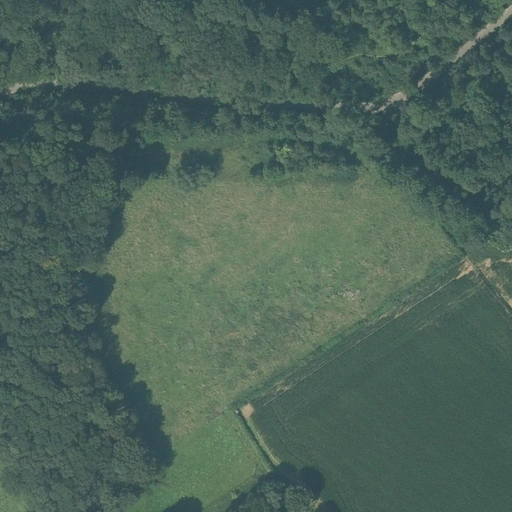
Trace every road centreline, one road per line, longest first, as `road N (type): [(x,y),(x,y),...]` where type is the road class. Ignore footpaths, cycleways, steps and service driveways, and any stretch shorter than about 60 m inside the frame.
road 1 (tertiary): [(0,91),(60,84),(379,107),(418,87),(511,10)]
road 2 (track): [(379,107),(399,137),(475,197),(510,245)]
road 3 (track): [(316,511),(290,480),(268,471),(226,411)]
